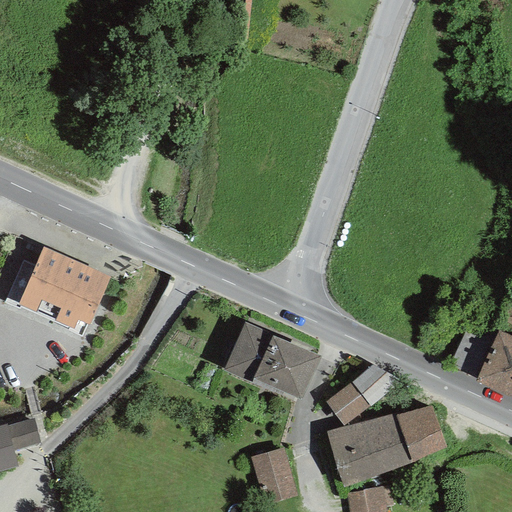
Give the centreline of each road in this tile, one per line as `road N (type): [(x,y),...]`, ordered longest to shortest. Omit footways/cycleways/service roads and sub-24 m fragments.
road 1 (residential): [(287,311),(397,0)]
road 2 (secondary): [(287,311),(0,178)]
road 3 (secondary): [(511,413),(287,311)]
road 4 (track): [(0,137),(120,192)]
